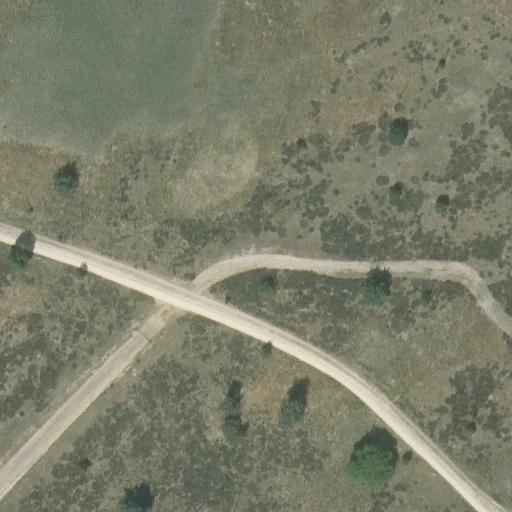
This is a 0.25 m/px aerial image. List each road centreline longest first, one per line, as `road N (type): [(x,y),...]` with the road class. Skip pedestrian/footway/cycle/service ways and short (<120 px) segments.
road 1 (track): [(181,296),(319,360),(365,391),(497,511)]
road 2 (track): [(181,296),(0,483)]
road 3 (track): [(0,232),(181,296)]
